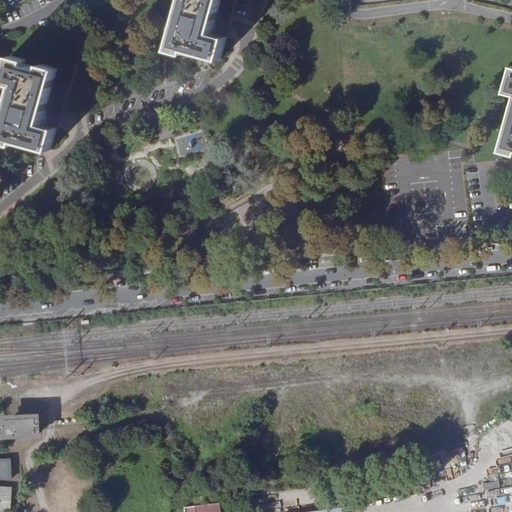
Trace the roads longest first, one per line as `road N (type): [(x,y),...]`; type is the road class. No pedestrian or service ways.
road 1 (unknown): [(49,511),(33,454),(67,426),(453,382),(465,389),(470,421)]
road 2 (tertiary): [(79,298),(511,256)]
road 3 (residential): [(0,210),(98,124),(220,83),(257,0)]
